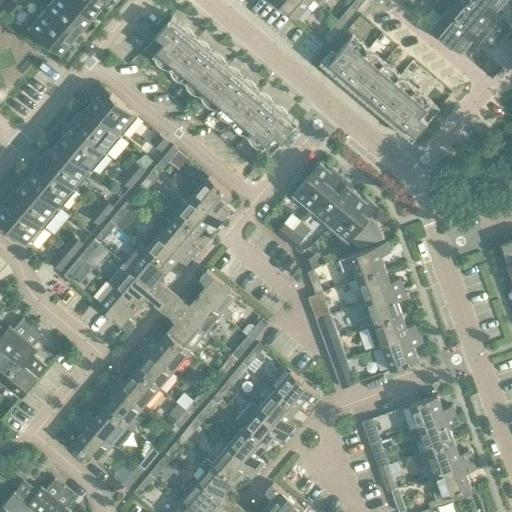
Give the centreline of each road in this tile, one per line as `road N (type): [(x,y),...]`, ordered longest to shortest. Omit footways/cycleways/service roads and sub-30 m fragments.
road 1 (residential): [(0,253),(101,355),(37,434),(92,484),(105,511)]
road 2 (residential): [(293,443),(310,462),(329,462),(330,440),(315,418),(325,410),(480,357)]
road 3 (residential): [(92,52),(254,201)]
road 4 (residential): [(313,349),(291,289),(226,234),(254,201)]
road 5 (residential): [(206,0),(334,109)]
road 6 (residential): [(390,6),(489,86)]
road 7 (residential): [(254,201),(334,109)]
